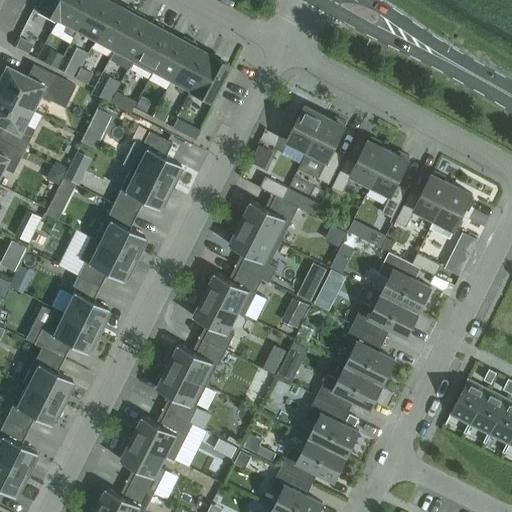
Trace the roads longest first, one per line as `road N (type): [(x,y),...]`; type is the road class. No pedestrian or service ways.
road 1 (residential): [(284,48),(51,511)]
road 2 (residential): [(389,456),(511,221)]
road 3 (residential): [(511,167),(284,48)]
